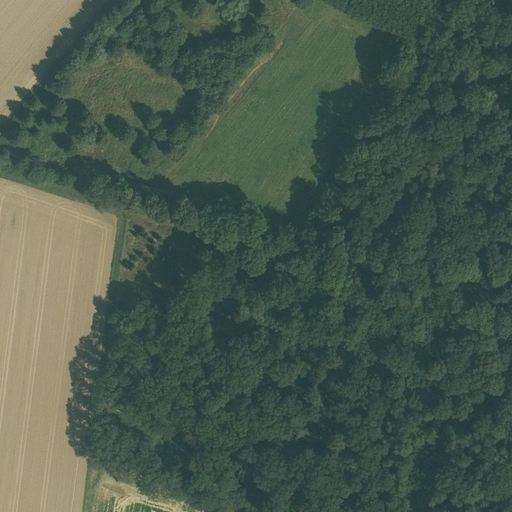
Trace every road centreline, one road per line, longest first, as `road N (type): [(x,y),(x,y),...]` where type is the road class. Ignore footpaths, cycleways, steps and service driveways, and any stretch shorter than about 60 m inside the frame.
road 1 (track): [(0,150),(157,188),(496,292),(410,511)]
road 2 (track): [(0,174),(122,208),(119,315),(96,511)]
road 3 (track): [(157,188),(314,0)]
